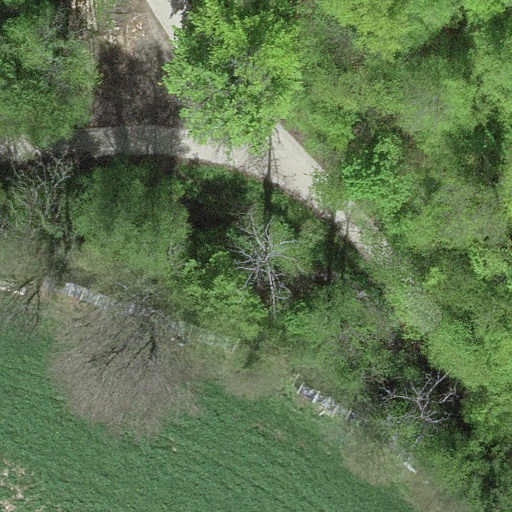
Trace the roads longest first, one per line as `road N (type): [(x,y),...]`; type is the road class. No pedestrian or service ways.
road 1 (unclassified): [(511,399),(266,148)]
road 2 (unclassified): [(266,148),(86,137)]
road 3 (unclassified): [(266,148),(168,0)]
road 4 (unclassified): [(168,0),(86,137)]
